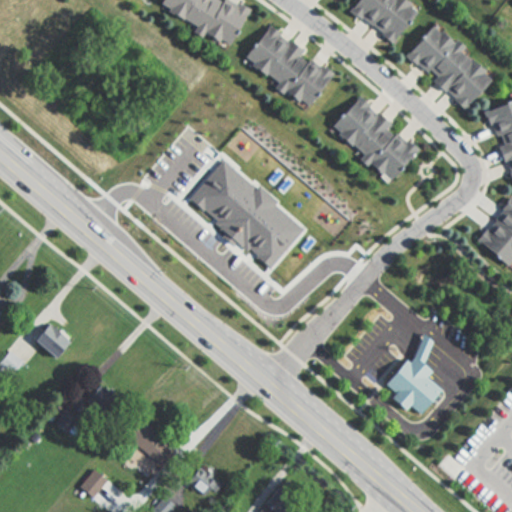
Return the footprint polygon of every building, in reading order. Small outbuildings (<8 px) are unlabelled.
[(247,8),(231,0),(157,0),(153,9),(226,47),(247,8)] [(391,42),(412,6),(401,0),(352,0),(344,14),(391,42)] [(488,78),(427,23),(399,54),(459,109),(488,78)] [(300,48),(259,24),(236,65),(308,107),(328,73),(296,55),(300,48)] [(414,148),(349,97),(323,131),(388,182),(414,148)] [(511,97),(481,108),(507,185),(511,183),(511,97)] [(511,256),(511,204),(507,200),(470,239),(501,268),(511,256)] [(66,343),(53,360),(35,346),(49,329),(66,343)] [(412,353),(421,333),(432,343),(425,363),(412,353)] [(403,354),(408,358),(412,353),(425,363),(435,371),(429,378),(443,389),(422,416),(408,405),(406,410),(387,395),(391,390),(381,382),(403,354)] [(214,482),(194,467),(182,483),(203,497),(214,482)]
